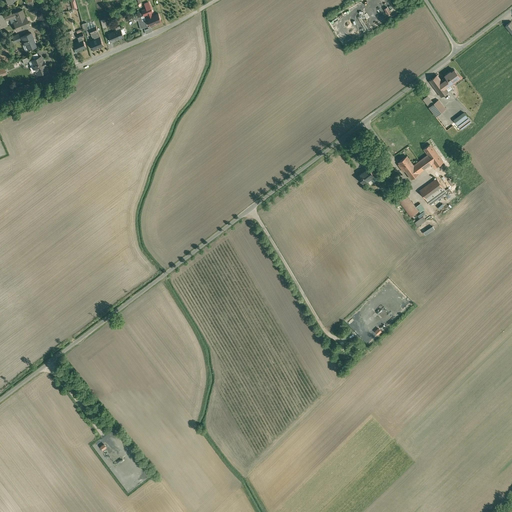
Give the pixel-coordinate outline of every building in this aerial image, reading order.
[(142,10),(145,16),(148,15),(151,13),(153,12),(149,2),(145,4),(147,8),(142,10)] [(2,14),(0,15),(0,27),(6,25),(5,21),(16,17),(17,21),(13,23),(17,31),(30,26),(28,22),(27,22),(23,10),(3,17),(2,14)] [(149,18),(147,19),(151,26),(162,21),(159,14),(153,16),(151,13),(148,15),(149,18)] [(89,29),(92,34),(98,31),(96,26),(89,29)] [(121,29),(109,34),(112,42),(125,37),(121,29)] [(94,40),(90,41),(94,49),(104,45),(98,31),(92,34),(94,40)] [(31,33),(22,37),(25,44),(23,45),(25,51),(36,46),(33,39),(34,39),(31,33)] [(83,39),(74,43),(77,51),(86,47),(83,39)] [(31,60),(34,59),(32,55),(22,59),(24,64),(31,60)] [(34,59),(31,60),(37,75),(47,71),(41,56),(34,59)] [(439,74),(429,81),(442,98),(450,91),(447,86),(461,76),(456,70),(443,80),(439,74)] [(417,91),(422,98),(428,94),(422,87),(417,91)] [(428,96),(423,100),(436,117),(446,110),(439,100),(434,104),(428,96)] [(464,113),(454,121),(461,130),(471,122),(464,113)] [(408,156),(398,163),(411,180),(432,165),(435,169),(444,163),(431,145),(424,150),(428,155),(414,165),(408,156)] [(369,167),(357,176),(365,185),(376,177),(369,167)] [(436,179),(420,191),(430,205),(446,193),(436,179)] [(396,199),(397,198),(406,192),(409,190),(406,186),(393,195),(396,199)] [(406,192),(397,198),(411,218),(420,212),(417,207),(406,192)] [(421,204),(417,207),(420,212),(421,213),(425,210),(421,204)] [(419,226),(425,221),(421,217),(416,222),(419,226)] [(395,222),(386,228),(388,231),(397,225),(395,222)] [(371,328),(378,335),(383,331),(376,323),(377,322),(374,318),(375,317),(373,315),(365,323),(367,326),(371,323),(373,326),(371,328)]
